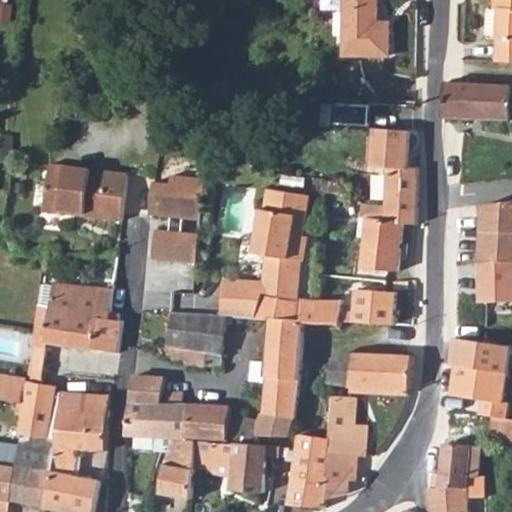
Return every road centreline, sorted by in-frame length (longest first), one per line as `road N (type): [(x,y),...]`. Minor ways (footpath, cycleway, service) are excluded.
road 1 (residential): [(351,511),(405,466),(441,385),(440,0)]
road 2 (track): [(105,0),(148,106),(143,172)]
